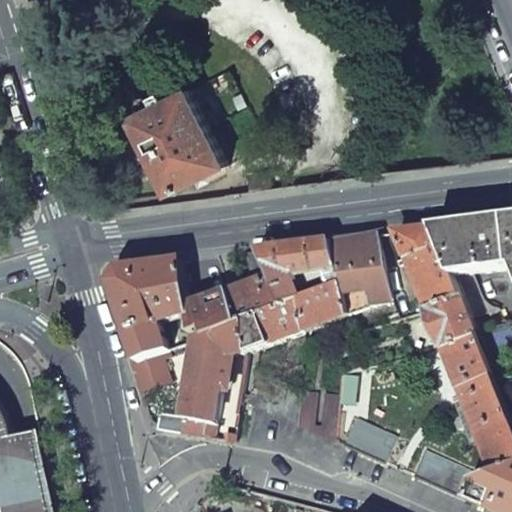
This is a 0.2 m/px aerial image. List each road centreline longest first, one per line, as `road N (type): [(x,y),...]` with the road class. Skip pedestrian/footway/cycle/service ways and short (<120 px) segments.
road 1 (secondary): [(70,243),(511,184)]
road 2 (residential): [(395,511),(210,461),(171,475),(139,511)]
road 3 (residential): [(0,7),(70,243)]
road 4 (tertiary): [(70,243),(105,420)]
road 5 (tertiary): [(0,312),(34,328),(105,420)]
